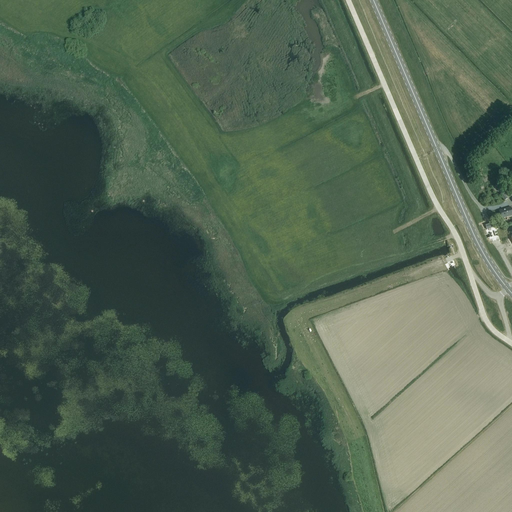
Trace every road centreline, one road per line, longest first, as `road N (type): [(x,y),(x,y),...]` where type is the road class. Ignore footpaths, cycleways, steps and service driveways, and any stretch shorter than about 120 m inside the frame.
road 1 (unclassified): [(468,270),(348,0)]
road 2 (track): [(455,234),(288,294)]
road 3 (primary): [(437,149),(372,0)]
road 4 (primary): [(507,288),(482,253),(437,149)]
